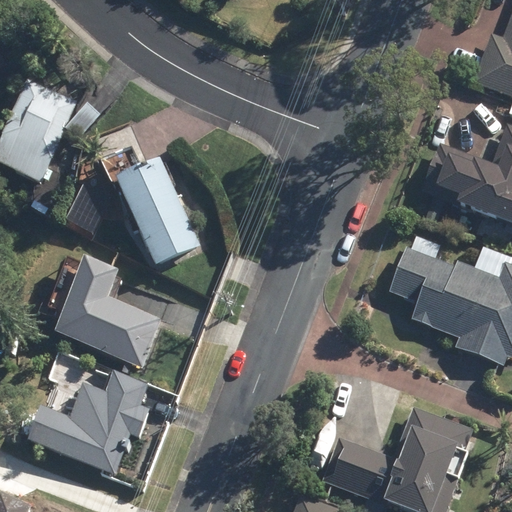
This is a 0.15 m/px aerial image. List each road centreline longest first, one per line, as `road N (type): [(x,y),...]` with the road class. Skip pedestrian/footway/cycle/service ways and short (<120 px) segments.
road 1 (tertiary): [(210,511),(351,140)]
road 2 (residential): [(98,0),(157,54),(351,140)]
road 3 (tertiary): [(351,140),(404,0)]
